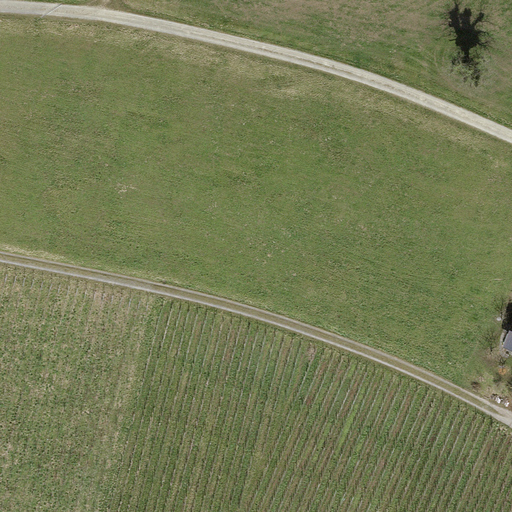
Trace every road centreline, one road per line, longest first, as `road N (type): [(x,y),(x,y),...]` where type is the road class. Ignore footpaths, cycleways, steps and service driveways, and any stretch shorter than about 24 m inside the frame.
road 1 (track): [(0,257),(167,289),(325,334),(511,420)]
road 2 (track): [(0,7),(109,15),(318,62),(511,138)]
